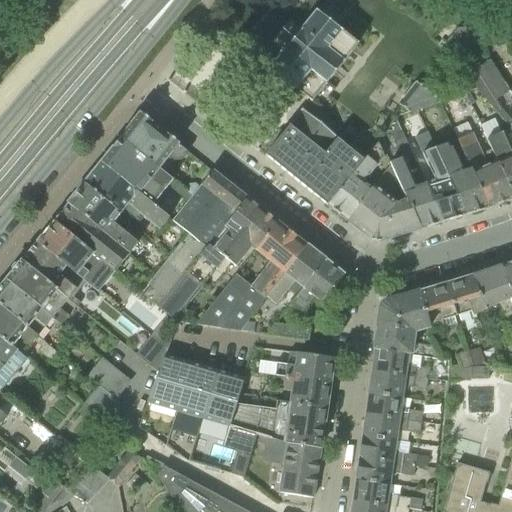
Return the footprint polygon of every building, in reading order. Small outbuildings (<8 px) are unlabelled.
[(358,44),(316,12),(300,32),(291,25),(278,41),(287,49),(271,70),(312,102),(358,44)] [(474,45),(474,44),(474,28),(457,29),(443,45),(474,45)] [(477,91),(511,131),(511,132),(511,121),(511,122),(503,111),(496,101),(509,93),(490,61),(475,71),(477,91)] [(440,103),(415,84),(399,107),(408,114),(440,103)] [(303,111),(289,128),(324,155),(337,139),(303,111)] [(181,161),(188,153),(179,145),(168,136),(167,136),(152,124),(152,123),(141,115),(140,115),(131,125),(131,126),(120,140),(120,139),(120,140),(159,171),(170,158),(175,162),(181,161)] [(414,183),(403,160),(412,155),(395,121),(378,143),(389,166),(404,200),(418,231),(443,223),(425,185),(415,188),(413,183),(414,183)] [(426,129),(428,133),(429,137),(436,134),(433,126),(426,129)] [(265,157),(327,207),(363,160),(350,149),(337,139),(324,155),(289,128),(265,157)] [(415,139),(419,148),(433,178),(433,177),(436,182),(425,185),(443,223),(465,217),(435,150),(431,142),(429,137),(428,133),(415,139)] [(472,135),(458,141),(471,171),(489,209),(511,200),(511,196),(496,162),(486,167),(472,135)] [(496,162),(511,196),(511,144),(508,146),(501,135),(486,141),(496,162)] [(113,149),(101,163),(154,206),(173,181),(159,171),(120,140),(113,149)] [(378,143),(375,147),(364,161),(363,160),(327,207),(346,221),(372,189),(389,166),(378,143)] [(465,217),(489,209),(471,171),(461,175),(458,168),(459,168),(449,145),(435,150),(465,217)] [(84,185),(121,215),(128,221),(137,228),(145,218),(160,230),(169,218),(154,206),(101,163),(84,185)] [(372,189),(346,221),(371,242),(371,243),(379,244),(379,243),(418,231),(404,200),(389,166),(372,189)] [(173,222),(179,226),(189,234),(164,265),(156,276),(141,294),(160,308),(247,199),(229,185),(213,172),(200,188),(193,197),(192,198),(188,203),(173,222)] [(184,190),(193,197),(200,188),(196,184),(189,185),(184,190)] [(128,227),(128,221),(121,215),(84,185),(68,205),(130,255),(138,244),(120,230),(121,229),(126,229),(128,227)] [(175,321),(208,279),(262,211),(247,199),(160,308),(175,321)] [(68,205),(54,222),(105,264),(116,272),(130,255),(68,205)] [(252,249),(255,252),(277,223),(262,211),(208,279),(215,284),(231,265),(236,269),(252,249)] [(37,244),(82,280),(98,293),(104,285),(95,278),(105,264),(54,222),(37,244)] [(292,235),(277,223),(255,252),(271,264),(292,235)] [(271,264),(251,288),(236,276),(197,326),(240,332),(247,323),(267,299),(306,246),(292,235),(271,264)] [(22,262),(68,300),(77,307),(80,304),(71,296),(76,289),(75,288),(82,280),(37,244),(22,262)] [(325,261),(306,246),(267,299),(276,306),(288,291),(297,298),(325,261)] [(297,298),(291,307),(301,315),(314,298),(322,304),(344,276),(325,261),(297,298)] [(7,281),(61,325),(68,316),(60,310),(68,300),(22,262),(7,281)] [(511,263),(501,268),(511,293),(511,263)] [(511,293),(501,268),(473,277),(487,312),(485,313),(488,320),(503,314),(505,318),(511,315),(511,293)] [(446,285),(456,316),(458,316),(461,323),(464,322),(467,332),(479,328),(475,315),(485,313),(487,312),(473,277),(446,285)] [(0,289),(0,307),(38,337),(49,323),(57,329),(61,325),(7,281),(0,289)] [(429,329),(442,325),(443,328),(456,325),(454,317),(456,316),(446,285),(418,294),(429,329)] [(386,303),(380,309),(378,327),(412,333),(428,328),(429,329),(418,294),(386,303)] [(34,342),(42,348),(39,352),(51,361),(56,353),(37,338),(38,337),(0,307),(0,338),(23,356),(34,342)] [(255,324),(247,323),(240,332),(254,334),(255,324)] [(266,336),(293,340),(295,328),(275,324),(266,336)] [(428,328),(412,333),(378,327),(374,349),(408,355),(412,355),(415,334),(429,329),(428,328)] [(166,360),(168,356),(169,350),(151,336),(145,343),(165,360),(166,360)] [(23,356),(0,338),(0,391),(20,366),(24,369),(29,362),(22,356),(23,356)] [(406,367),(408,355),(374,349),(371,372),(427,380),(429,370),(406,367)] [(480,351),(469,354),(474,369),(486,368),(480,351)] [(456,357),(461,369),(474,369),(469,354),(468,352),(456,357)] [(329,385),(333,359),(289,353),(287,366),(276,364),(274,377),(329,385)] [(149,404),(228,427),(238,403),(246,378),(168,356),(166,360),(165,360),(160,374),(149,404)] [(98,386),(113,368),(103,359),(87,377),(98,386)] [(113,368),(98,386),(99,387),(116,401),(116,400),(131,382),(113,368)] [(474,369),(461,369),(449,370),(449,383),(471,382),(471,380),(489,380),(489,368),(486,368),(474,369)] [(425,391),(427,380),(371,372),(368,393),(401,399),(403,388),(425,391)] [(289,403),(292,404),(325,409),(329,385),(274,377),(272,389),(287,391),(291,392),(289,403)] [(116,401),(99,387),(85,405),(106,422),(121,404),(116,400),(116,401)] [(365,415),(420,424),(422,413),(400,410),(401,399),(368,393),(365,415)] [(256,435),(285,444),(320,450),(321,449),(319,449),(325,409),(292,404),(289,403),(277,402),(276,410),(238,403),(228,427),(256,435)] [(362,437),(395,442),(397,431),(419,434),(420,424),(365,415),(362,437)] [(256,435),(228,427),(223,443),(238,448),(237,453),(250,457),(256,435)] [(414,467),(415,456),(407,455),(409,444),(395,442),(362,437),(358,459),(414,467)] [(278,494),(312,499),(320,450),(285,444),(283,466),(278,494)] [(107,484),(116,491),(117,491),(139,462),(133,456),(129,450),(109,478),(90,463),(77,480),(97,496),(107,484)] [(250,457),(237,453),(230,475),(244,479),(250,457)] [(428,458),(415,456),(414,467),(426,469),(428,458)] [(245,511),(163,467),(147,457),(144,463),(157,478),(185,511),(245,511)] [(412,478),(414,467),(358,459),(355,480),(389,485),(390,474),(412,478)] [(511,511),(511,461),(498,508),(481,503),(489,474),(458,465),(443,511),(511,511)] [(407,511),(408,509),(419,511),(421,511),(423,502),(387,496),(389,485),(355,480),(352,503),(407,511)] [(60,505),(48,494),(33,511),(53,511),(62,506),(60,505)] [(407,511),(352,503),(350,511),(407,511)]
